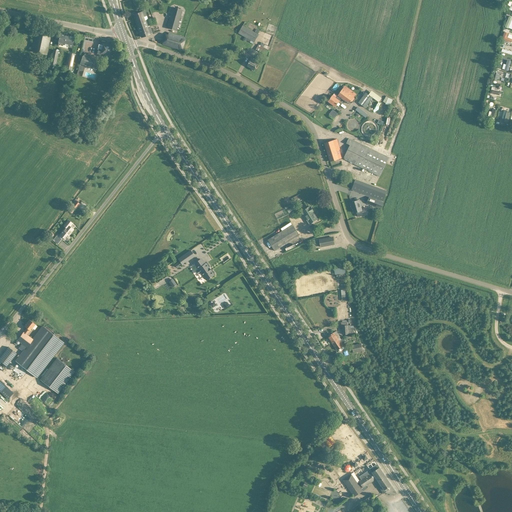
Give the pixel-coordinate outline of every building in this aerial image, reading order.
[(176,30),(178,25),(182,10),(173,7),(167,28),(176,30)] [(141,37),(150,34),(149,34),(152,33),(150,26),(147,27),(145,20),(148,19),(145,11),(133,15),(141,37)] [(259,34),(243,25),(238,33),(248,38),(247,40),(253,44),(254,42),(259,34)] [(35,29),(34,34),(30,51),(47,55),(51,32),(35,29)] [(182,50),(185,38),(168,33),(168,35),(165,34),(162,44),(182,50)] [(65,44),(67,36),(59,34),(57,46),(59,46),(59,45),(63,45),(63,44),(65,44)] [(74,37),(67,36),(65,44),(68,45),(68,47),(72,48),(74,37)] [(101,53),(110,55),(110,54),(111,54),(111,52),(112,46),(111,46),(111,45),(109,45),(109,46),(103,44),(103,46),(99,45),(97,54),(101,54),(101,53)] [(270,51),(259,44),(256,49),(268,56),(270,51)] [(53,49),(50,65),(55,66),(59,51),(53,49)] [(68,53),(65,68),(72,70),(75,54),(68,53)] [(82,56),(80,63),(85,65),(96,69),(99,59),(95,57),(84,54),(82,56)] [(257,64),(259,65),(262,59),(258,57),(257,59),(256,58),(255,59),(252,57),(247,65),(251,68),(251,69),(254,70),(257,64)] [(335,107),(338,103),(341,98),(349,104),(356,94),(345,85),(336,98),(332,95),(328,101),(335,107)] [(498,90),(492,89),(493,86),(488,86),(487,94),(497,95),(498,90)] [(366,92),(358,103),(365,108),(371,99),(373,98),(378,102),(380,99),(381,98),(381,97),(371,90),(368,94),(366,92)] [(378,123),(381,124),(389,106),(386,104),(378,123)] [(368,114),(358,107),(356,110),(365,117),(368,114)] [(336,116),(338,113),(333,109),(329,114),(334,118),(336,116)] [(330,162),(341,158),(339,148),(340,147),(337,139),(324,143),(330,162)] [(344,159),(349,161),(380,177),(389,158),(353,141),(348,139),(346,143),(350,145),(344,157),(344,159)] [(351,189),(365,195),(384,201),(387,193),(355,181),(351,189)] [(383,202),(369,197),(366,204),(381,209),(382,206),(383,202)] [(75,200),(71,205),(76,209),(80,204),(75,200)] [(354,213),(362,210),(359,200),(350,203),(351,207),(352,206),(354,213)] [(310,223),(313,222),(317,219),(312,211),(312,210),(310,206),(308,208),(307,207),(302,210),(310,223)] [(71,223),(68,220),(64,226),(66,228),(59,237),(57,235),(53,240),(58,244),(63,237),(67,240),(69,237),(68,236),(73,229),(68,226),(70,222),(71,223)] [(275,251),(279,248),(300,235),(293,224),(268,240),(275,251)] [(335,244),(334,239),(333,238),(332,237),(331,237),(319,239),(321,247),(335,244)] [(177,267),(182,264),(182,265),(194,256),(190,251),(178,259),(180,261),(175,264),(177,267)] [(206,280),(208,278),(209,278),(211,277),(211,276),(213,275),(210,271),(211,270),(209,268),(205,263),(204,264),(201,259),(194,263),(206,280)] [(173,279),(168,281),(172,287),(176,284),(173,279)] [(215,303),(225,299),(223,294),(213,298),(215,303)] [(23,332),(17,340),(27,347),(33,339),(27,335),(30,331),(35,324),(29,320),(24,326),(26,328),(23,332)] [(351,325),(348,325),(347,322),(342,322),(343,335),(351,334),(351,332),(352,332),(352,327),(351,327),(351,325)] [(27,347),(16,362),(36,377),(63,342),(43,326),(33,339),(27,347)] [(332,334),(328,337),(332,343),(338,340),(340,338),(335,332),(332,334)] [(338,340),(332,343),(337,350),(341,347),(345,345),(341,339),(340,339),(340,338),(338,340)] [(361,343),(352,345),(353,353),(363,351),(361,343)] [(0,357),(0,361),(6,366),(16,353),(8,347),(0,357)] [(74,372),(57,358),(40,379),(57,393),(74,372)] [(16,366),(11,370),(19,377),(23,372),(16,366)] [(0,399),(3,402),(12,393),(0,381),(0,399)] [(469,409),(464,411),(466,418),(467,418),(468,419),(468,418),(469,420),(467,420),(467,421),(471,419),(473,426),(480,423),(475,409),(470,411),(469,409)] [(342,473),(349,469),(346,464),(339,467),(342,473)] [(352,474),(343,480),(354,497),(363,491),(367,488),(366,486),(374,480),(383,493),(389,489),(388,487),(391,485),(377,464),(373,467),(370,469),(372,473),(359,481),(357,482),(352,474)] [(285,504),(290,506),(294,496),(289,494),(285,504)] [(372,496),(353,508),(354,511),(358,511),(374,501),(372,498),(373,497),(372,496)] [(370,511),(377,507),(381,504),(378,499),(375,501),(376,502),(366,509),(362,511),(370,511)]
